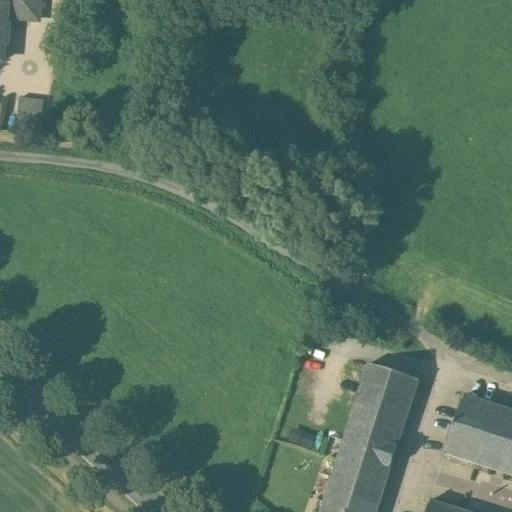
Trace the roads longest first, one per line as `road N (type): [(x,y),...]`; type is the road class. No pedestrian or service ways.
road 1 (track): [(373,298),(166,182),(0,155)]
road 2 (secondary): [(0,365),(164,511)]
road 3 (track): [(511,366),(395,311)]
